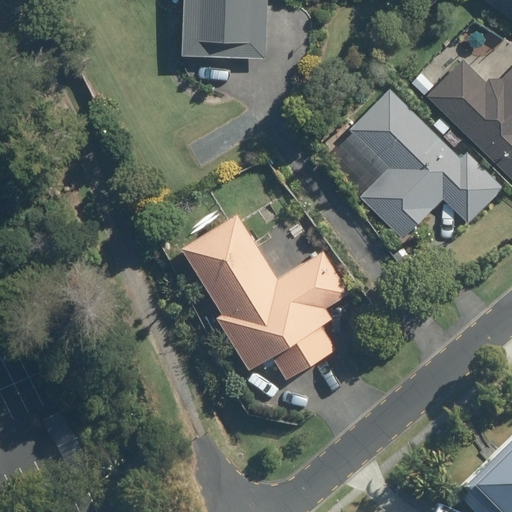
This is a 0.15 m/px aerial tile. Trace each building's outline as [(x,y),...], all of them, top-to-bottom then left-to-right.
[(172,0),(170,57),(255,61),(257,0),(172,0)] [(429,88),(419,98),(511,186),(511,65),(498,80),(483,80),(480,83),(456,60),(429,88)] [(419,98),(429,88),(415,74),(405,84),(419,98)] [(385,92),(345,133),(347,134),(384,170),(355,200),(398,242),(438,200),(464,225),(498,190),(461,154),(455,160),(385,92)] [(447,129),(437,119),(428,127),(439,137),(447,129)] [(239,142),(223,147),(229,163),(244,158),(239,142)] [(228,308),(221,312),(255,365),(278,351),(292,375),(342,344),(327,320),(338,314),(331,303),(355,288),(329,246),(284,274),(242,208),(187,243),(228,308)] [(511,511),(511,436),(459,489),(480,511),(511,511)]
